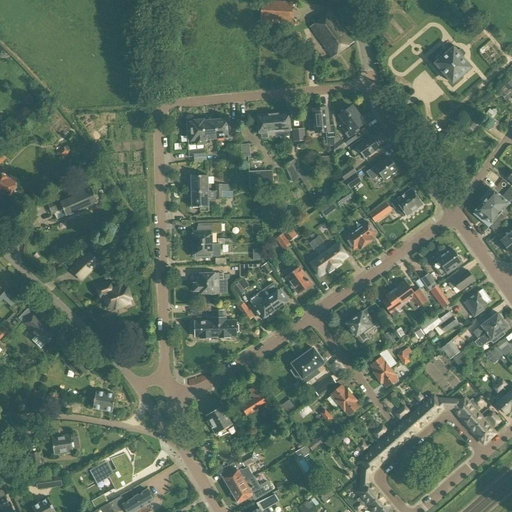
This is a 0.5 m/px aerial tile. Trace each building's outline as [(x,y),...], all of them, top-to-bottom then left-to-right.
[(262,1),(261,21),(291,23),(292,2),(262,1)] [(353,42),(352,41),(332,12),(310,28),(332,58),(353,42)] [(435,64),(452,83),(471,68),(462,58),(465,54),(461,49),(456,52),(453,48),(435,64)] [(507,101),(511,95),(505,87),(499,92),(507,101)] [(357,128),(364,123),(352,107),(340,116),(347,126),(343,129),(348,137),(358,130),(357,128)] [(333,142),(334,134),(334,128),(328,128),(326,109),(314,110),(314,112),(308,113),(310,133),(316,132),(316,133),(326,133),(327,142),(333,142)] [(489,109),(485,114),(490,118),(494,113),(491,111),(489,109)] [(289,113),(273,114),(275,132),(276,137),(289,136),(289,131),(290,131),(289,113)] [(275,132),(273,114),(258,116),(259,127),(256,127),(256,134),(261,133),(262,138),(268,138),(268,133),(275,132)] [(12,121),(18,128),(25,121),(19,115),(12,121)] [(472,130),(476,125),(479,120),(474,116),(467,126),(472,130)] [(203,120),(202,121),(204,139),(217,138),(215,121),(203,122),(203,120)] [(215,121),(217,138),(230,137),(228,120),(215,121)] [(190,123),(190,127),(187,127),(188,145),(197,145),(205,144),(204,139),(202,121),(194,121),(194,123),(190,123)] [(238,122),(231,123),(232,133),(239,132),(238,122)] [(294,142),(304,141),(303,130),(293,130),(294,142)] [(355,158),(361,153),(365,158),(380,148),(371,136),(363,142),(361,139),(362,139),(362,138),(348,148),(355,158)] [(346,148),(343,143),(337,148),(340,152),(346,148)] [(227,145),(229,158),(229,159),(242,157),(240,144),(227,145)] [(242,157),(248,157),(251,157),(249,144),(241,145),(242,157)] [(69,152),(64,147),(58,153),(63,158),(69,152)] [(292,157),(288,159),(292,165),(296,163),(297,163),(293,156),(292,157)] [(380,174),(384,179),(397,170),(388,157),(375,166),(375,167),(367,172),(372,180),(380,174)] [(292,165),(288,159),(284,162),(288,168),(293,182),(300,177),(292,165)] [(351,166),(344,172),(341,168),(337,171),(344,180),(355,172),(351,166)] [(261,191),(273,191),(273,171),(249,172),(250,189),(261,188),(261,191)] [(0,173),(0,191),(8,196),(15,183),(8,179),(7,175),(3,173),(0,173)] [(360,181),(358,179),(355,174),(345,181),(350,188),(360,181)] [(191,192),(208,191),(208,176),(191,176),(191,192)] [(511,186),(511,187),(502,198),(508,204),(511,199),(511,186)] [(334,197),(338,205),(352,196),(348,188),(334,197)] [(47,203),(51,214),(63,209),(66,216),(97,202),(91,189),(64,201),(62,197),(47,203)] [(396,201),(391,204),(395,209),(400,206),(402,208),(399,210),(404,217),(406,215),(407,216),(422,205),(411,190),(396,201)] [(502,198),(493,190),(476,211),(491,224),(508,204),(502,198)] [(208,191),(191,192),(192,208),(200,207),(200,212),(208,212),(208,207),(208,199),(210,199),(215,201),(216,199),(222,198),(222,191),(216,191),(208,192),(208,191)] [(337,208),(333,202),(320,211),(325,217),(337,208)] [(375,222),(391,211),(386,203),(369,214),(375,222)] [(509,213),(505,209),(501,213),(505,218),(509,213)] [(493,232),(501,223),(496,219),(490,227),(493,232)] [(98,222),(87,226),(90,233),(100,229),(98,222)] [(356,230),(366,244),(374,239),(372,236),(376,233),(368,222),(356,230)] [(221,224),(208,224),(208,232),(211,232),(211,233),(221,233),(221,224)] [(290,241),(291,240),(295,236),(290,230),(284,234),(290,241)] [(366,244),(356,230),(345,239),(353,250),(357,247),(359,250),(366,244)] [(193,245),(212,244),(211,232),(193,232),(193,245)] [(511,253),(511,234),(511,233),(501,241),(511,254),(511,253)] [(283,250),(285,249),(290,245),(283,234),(276,239),(283,250)] [(212,250),(212,244),(193,245),(193,257),(215,257),(215,250),(212,250)] [(338,244),(324,253),(315,260),(313,257),(309,260),(311,263),(310,263),(319,276),(325,272),(325,273),(342,262),(341,260),(347,256),(338,244)] [(437,260),(432,264),(441,277),(445,274),(462,263),(452,249),(437,260)] [(81,279),(90,271),(99,263),(89,252),(72,269),(81,279)] [(261,267),(266,275),(272,271),(266,263),(261,267)] [(239,265),(239,266),(239,278),(243,278),(259,267),(259,264),(239,265)] [(298,294),(311,284),(300,268),(299,268),(295,264),(289,268),(289,267),(282,271),(287,277),(286,278),(298,294)] [(448,284),(451,288),(452,289),(457,286),(460,291),(474,280),(467,270),(448,284)] [(224,280),(223,274),(197,274),(197,284),(194,284),(194,291),(197,291),(197,294),(218,293),(218,280),(224,280)] [(429,274),(422,279),(421,279),(427,287),(429,291),(437,285),(429,274)] [(424,286),(419,279),(415,282),(420,289),(424,286)] [(112,289),(109,281),(96,286),(100,299),(104,297),(108,307),(110,306),(111,310),(130,304),(129,299),(130,298),(126,289),(124,290),(122,285),(112,289)] [(398,287),(393,291),(403,305),(408,301),(414,311),(427,301),(418,289),(414,293),(405,281),(398,286),(398,287)] [(239,296),(240,295),(245,292),(239,283),(233,287),(239,296)] [(287,301),(279,290),(278,288),(278,286),(278,284),(277,283),(274,283),(261,291),(275,310),(287,301)] [(437,285),(429,291),(433,296),(442,309),(449,303),(440,291),(437,285)] [(465,303),(467,306),(475,317),(484,310),(483,307),(487,304),(486,304),(491,301),(483,289),(468,300),(465,303)] [(0,296),(0,303),(4,300),(12,308),(16,303),(5,291),(0,296)] [(275,310),(261,291),(251,299),(250,302),(254,308),(262,319),(275,310)] [(403,305),(393,291),(386,296),(387,299),(383,302),(390,313),(391,313),(394,318),(399,314),(396,310),(403,305)] [(253,317),(242,301),(237,305),(248,321),(253,317)] [(205,311),(213,311),(213,318),(212,318),(212,322),(195,322),(195,337),(200,337),(200,338),(210,338),(210,336),(219,336),(218,311),(218,304),(205,304),(205,311)] [(374,320),(366,309),(362,312),(346,323),(356,337),(356,336),(362,344),(370,338),(364,330),(371,325),(370,323),(374,320)] [(224,311),(218,311),(219,336),(220,336),(220,338),(229,338),(229,336),(236,336),(236,321),(225,322),(225,318),(224,318),(224,311)] [(34,312),(23,323),(36,336),(32,340),(41,348),(44,344),(45,345),(56,334),(34,312)] [(503,320),(498,313),(481,325),(482,325),(473,332),(478,339),(503,320)] [(435,314),(419,326),(426,335),(439,325),(442,323),(439,319),(435,314)] [(442,324),(440,326),(445,333),(454,326),(456,328),(459,326),(457,324),(458,323),(453,316),(442,324)] [(478,339),(475,341),(475,342),(476,341),(478,344),(479,345),(481,345),(483,345),(487,342),(489,341),(491,341),(493,343),(505,334),(503,331),(508,327),(503,320),(478,339)] [(8,322),(2,329),(6,333),(12,326),(8,322)] [(412,330),(418,339),(424,335),(418,326),(412,330)] [(401,328),(395,332),(399,339),(406,334),(401,328)] [(383,336),(390,345),(396,341),(389,331),(383,336)] [(508,344),(507,342),(504,338),(496,345),(500,350),(508,344)] [(460,352),(452,342),(451,341),(441,348),(450,359),(460,352)] [(492,349),(500,358),(504,354),(496,346),(492,349)] [(301,378),(302,379),(303,378),(323,363),(323,364),(324,363),(323,362),(314,349),(313,348),(312,349),(292,363),(291,364),(292,365),(292,364),(295,368),(291,371),(295,377),(299,374),(302,378),(301,378)] [(400,360),(410,354),(412,352),(408,348),(397,355),(400,360)] [(379,354),(382,357),(370,365),(373,369),(372,370),(377,377),(390,368),(386,363),(392,358),(386,349),(379,354)] [(485,353),(494,363),(499,359),(490,349),(485,353)] [(461,353),(453,359),(459,367),(464,363),(460,359),(464,357),(461,353)] [(66,362),(72,369),(73,367),(81,375),(88,369),(74,354),(66,362)] [(413,359),(410,354),(400,360),(404,365),(410,361),(413,359)] [(398,380),(390,368),(377,377),(381,384),(383,383),(386,388),(398,380)] [(330,376),(318,385),(323,392),(335,383),(330,376)] [(497,382),(503,389),(508,385),(502,378),(497,382)] [(503,389),(497,382),(491,386),(497,393),(503,389)] [(263,384),(259,387),(264,395),(268,392),(263,384)] [(250,390),(255,398),(241,406),(247,416),(262,407),(263,409),(270,405),(264,395),(259,387),(257,385),(258,385),(257,385),(250,390)] [(345,389),(341,385),(330,394),(339,405),(352,395),(346,388),(345,389)] [(115,395),(96,391),(93,408),(112,412),(115,395)] [(52,392),(46,396),(51,403),(57,399),(52,392)] [(414,397),(419,402),(421,400),(423,398),(419,393),(414,397)] [(511,410),(511,399),(506,393),(496,403),(506,414),(510,411),(511,412),(511,410)] [(357,401),(352,395),(339,405),(348,416),(359,407),(356,403),(357,401)] [(423,398),(421,400),(429,409),(434,416),(437,413),(443,408),(447,408),(448,408),(449,400),(448,400),(436,400),(433,396),(430,400),(426,396),(423,398)] [(476,404),(478,406),(483,401),(479,397),(475,401),(476,404)] [(449,400),(448,408),(449,408),(453,408),(458,414),(459,415),(461,417),(465,413),(476,404),(475,401),(472,399),(468,402),(465,399),(461,401),(450,400),(449,400)] [(420,408),(416,412),(426,423),(432,417),(434,416),(429,409),(421,400),(419,402),(416,404),(420,408)] [(465,413),(461,417),(463,419),(468,426),(480,416),(476,412),(481,408),(478,406),(476,404),(465,413)] [(404,406),(400,410),(405,415),(409,411),(404,406)] [(215,434),(231,425),(231,424),(234,422),(231,416),(227,419),(221,408),(207,415),(210,421),(208,422),(215,434)] [(323,418),(329,414),(325,409),(320,413),(323,418)] [(395,414),(400,419),(405,415),(400,410),(395,414)] [(409,411),(405,415),(418,430),(420,428),(426,423),(416,412),(412,415),(409,411)] [(491,421),(496,416),(492,412),(487,417),(491,421)] [(332,419),(329,414),(323,418),(327,423),(332,419)] [(403,423),(399,427),(409,438),(415,432),(418,430),(405,415),(400,419),(403,423)] [(480,416),(468,426),(474,432),(476,434),(491,421),(487,417),(483,420),(480,416)] [(491,421),(495,426),(500,421),(496,416),(491,421)] [(491,421),(476,434),(478,437),(483,443),(495,433),(491,429),(495,426),(491,421)] [(382,435),(387,431),(382,425),(378,429),(382,435)] [(373,433),(378,439),(382,435),(378,429),(373,433)] [(387,431),(382,435),(383,435),(395,450),(398,448),(404,442),(394,431),(390,434),(387,431)] [(51,438),(54,455),(74,452),(71,435),(51,438)] [(381,442),(377,446),(387,457),(393,452),(395,450),(383,435),(382,435),(378,439),(381,442)] [(322,443),(317,437),(310,443),(314,449),(322,443)] [(363,451),(365,449),(367,447),(363,442),(359,446),(363,451)] [(297,456),(300,454),(309,448),(307,445),(306,445),(302,448),(299,450),(295,452),(297,456)] [(367,447),(365,449),(378,465),(381,463),(381,462),(387,457),(377,446),(373,449),(370,445),(367,447)] [(364,458),(360,461),(362,464),(362,476),(369,476),(370,472),(376,467),(378,465),(365,449),(363,451),(360,453),(364,458)] [(253,451),(240,459),(245,467),(258,459),(253,451)] [(30,454),(33,472),(43,471),(40,452),(30,454)] [(126,455),(126,454),(111,459),(116,469),(113,471),(107,461),(92,470),(102,481),(109,477),(116,490),(117,490),(132,481),(133,466),(132,466),(126,455)] [(253,476),(248,467),(239,472),(237,469),(223,477),(231,490),(253,476)] [(54,476),(47,476),(38,478),(39,489),(56,487),(56,486),(60,485),(59,479),(56,479),(55,475),(54,476)] [(259,486),(253,476),(231,490),(238,503),(252,495),(255,499),(272,489),(268,481),(259,486)] [(361,496),(357,500),(359,502),(361,505),(370,496),(377,491),(375,489),(369,482),(369,478),(369,477),(362,477),(362,478),(361,489),(358,492),(361,496)] [(325,503),(330,498),(334,495),(327,487),(319,494),(322,497),(320,498),(325,503)] [(13,493),(18,502),(22,499),(18,490),(13,493)] [(123,505),(124,505),(127,511),(133,511),(141,508),(142,511),(148,511),(153,510),(149,503),(154,500),(147,490),(134,497),(135,498),(123,505)] [(370,496),(361,505),(363,507),(365,510),(370,506),(373,510),(384,500),(379,493),(377,491),(370,496)] [(104,493),(91,500),(94,507),(107,499),(104,493)] [(253,511),(271,511),(268,507),(279,501),(275,494),(256,503),(259,509),(253,511)] [(0,511),(13,511),(10,503),(8,504),(6,500),(7,500),(6,498),(7,497),(6,495),(0,497),(0,511)] [(124,505),(123,505),(119,497),(109,503),(95,511),(107,511),(112,509),(113,511),(124,505)] [(55,511),(48,498),(32,507),(34,511),(55,511)] [(312,508),(313,510),(319,505),(314,499),(308,504),(312,508)] [(374,511),(387,511),(392,508),(390,506),(384,500),(373,510),(374,511)] [(361,505),(359,502),(354,507),(358,511),(363,507),(361,505)]
